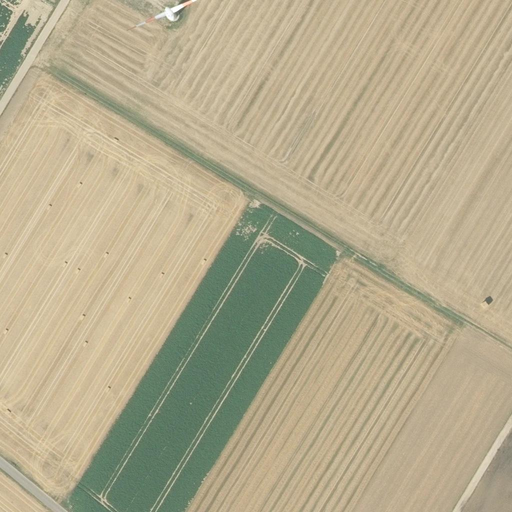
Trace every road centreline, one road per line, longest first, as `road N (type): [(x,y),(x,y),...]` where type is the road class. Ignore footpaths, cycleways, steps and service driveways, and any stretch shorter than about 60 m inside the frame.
road 1 (track): [(33,54),(511,350)]
road 2 (track): [(0,109),(66,0)]
